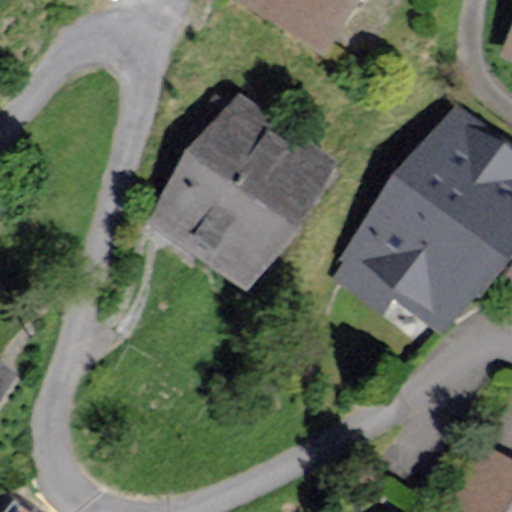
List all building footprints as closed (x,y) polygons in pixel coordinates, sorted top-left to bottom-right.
[(374,0),(227,0),(332,67),(374,0)] [(511,36),(498,61),(511,68),(511,36)] [(327,164),(241,102),(157,219),(243,281),(327,164)] [(511,150),(464,113),(348,260),(360,269),(347,286),(394,323),(413,299),(449,328),(511,247),(511,150)] [(0,384),(10,370),(0,363),(0,384)] [(452,502),(472,511),(507,511),(511,502),(511,447),(484,434),(452,502)]
